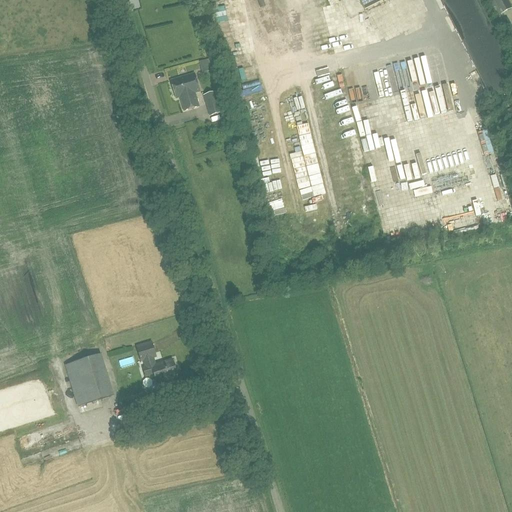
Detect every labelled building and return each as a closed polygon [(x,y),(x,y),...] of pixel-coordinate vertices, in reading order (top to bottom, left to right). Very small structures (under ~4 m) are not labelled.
[(490,99),(511,87),(511,74),(503,56),(504,55),(476,0),(440,0),(462,42),(490,99)] [(488,0),(497,15),(500,13),(511,8),(506,0),(488,0)] [(356,3),(349,5),(355,25),(362,23),(356,3)] [(417,6),(412,8),(420,25),(426,22),(417,6)] [(335,32),(340,30),(336,18),(331,20),(335,32)] [(104,37),(111,35),(108,26),(102,28),(104,37)] [(313,34),(313,42),(319,41),(318,29),(309,30),(310,35),(313,34)] [(260,35),(262,43),(269,42),(268,33),(260,35)] [(319,41),(324,56),(334,53),(330,38),(319,41)] [(263,98),(269,97),(267,81),(259,82),(258,78),(264,78),(263,72),(253,73),(255,90),(262,89),(263,98)] [(199,106),(195,93),(199,91),(194,73),(170,80),(176,99),(179,98),(183,111),(199,106)] [(397,79),(400,89),(415,85),(412,75),(397,79)] [(331,92),(332,95),(319,99),(324,111),(346,103),(341,88),(331,92)] [(210,116),(221,112),(215,92),(203,96),(210,116)] [(411,114),(408,102),(409,101),(407,94),(397,96),(403,116),(411,114)] [(343,111),(323,116),(327,133),(350,127),(348,117),(345,118),(343,111)] [(252,137),(261,134),(259,127),(250,129),(252,137)] [(309,129),(302,130),(303,140),(311,139),(309,129)] [(391,146),(401,143),(399,131),(388,133),(391,146)] [(295,133),(287,135),(288,142),(296,140),(295,133)] [(476,142),(471,143),(475,160),(480,159),(476,142)] [(393,160),(400,158),(396,147),(390,149),(393,160)] [(357,151),(344,152),(344,149),(333,150),(334,158),(358,156),(357,151)] [(393,165),(398,180),(411,176),(406,161),(393,165)] [(313,177),(324,176),(322,163),(315,164),(316,172),(312,172),(313,177)] [(469,166),(472,178),(474,177),(477,185),(487,182),(485,178),(480,179),(477,170),(482,168),(481,163),(469,166)] [(279,171),(284,170),(283,167),(271,170),(280,201),(287,199),(279,171)] [(314,184),(318,201),(329,199),(325,182),(314,184)] [(359,204),(367,202),(362,189),(355,192),(359,204)] [(330,201),(319,203),(320,211),(331,209),(330,201)] [(332,217),(323,219),(324,227),(333,225),(332,217)] [(307,230),(308,236),(320,234),(317,222),(307,224),(309,230),(307,230)] [(285,227),(273,228),(274,236),(285,235),(285,227)] [(155,365),(153,358),(156,357),(151,342),(136,347),(141,361),(142,361),(145,369),(143,369),(145,377),(153,374),(156,384),(177,377),(172,360),(155,365)] [(94,380),(88,359),(65,365),(78,407),(108,398),(102,377),(94,380)]
